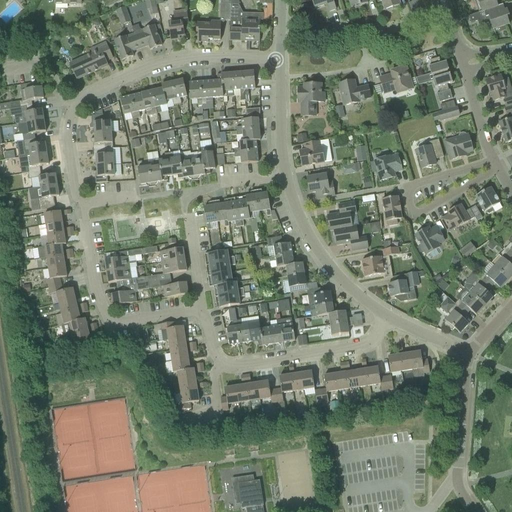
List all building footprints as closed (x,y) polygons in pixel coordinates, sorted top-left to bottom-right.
[(149,10),(156,9),(154,0),(152,0),(145,2),(145,3),(147,11),(149,10)] [(311,0),(314,10),(326,6),(328,13),(336,10),(332,0),(311,0)] [(348,0),(351,8),(353,8),(352,7),(359,5),(359,7),(368,4),(366,0),(348,0)] [(381,0),(382,1),(385,11),(385,9),(392,7),(392,8),(400,6),(398,0),(381,0)] [(481,13),(484,12),(498,7),(495,0),(464,0),(466,3),(474,1),(479,14),(481,13)] [(503,5),(498,7),(484,12),(486,18),(489,17),(493,31),(499,28),(505,26),(509,25),(507,16),(509,16),(507,10),(505,11),(503,5)] [(231,10),(230,41),(260,42),(260,21),(251,21),(251,15),(242,14),(239,7),(231,7),(231,10)] [(126,8),(116,12),(121,26),(131,23),(126,8)] [(169,23),(171,41),(179,40),(179,38),(184,37),(183,25),(189,25),(187,13),(174,15),(175,22),(169,23)] [(208,41),(220,41),(221,22),(210,22),(210,24),(196,24),(196,33),(198,33),(198,43),(208,43),(208,41)] [(135,37),(140,49),(149,46),(150,51),(162,47),(154,26),(143,31),(144,33),(135,37)] [(114,41),(122,62),(133,57),(132,53),(140,49),(135,37),(127,40),(126,37),(114,41)] [(105,63),(112,59),(105,44),(98,47),(100,52),(70,65),(77,81),(107,67),(105,63)] [(439,94),(437,95),(439,103),(453,99),(450,90),(449,91),(447,85),(452,83),(450,75),(449,75),(447,71),(449,71),(446,62),(441,64),(439,58),(430,61),(431,67),(429,68),(435,89),(438,88),(439,94)] [(413,90),(406,68),(391,72),(392,76),(380,80),(380,79),(379,79),(384,95),(396,91),(397,94),(413,90)] [(245,73),(243,73),(244,97),(249,96),(248,90),(255,89),(254,73),(249,73),(247,71),(245,73)] [(240,102),(244,102),(244,97),(243,73),(238,74),(236,72),(234,74),(232,74),(233,91),(240,91),(241,97),(240,97),(240,102)] [(226,75),(221,75),(221,82),(222,82),(222,92),(223,92),(223,98),(227,98),(227,92),(233,91),(232,74),(230,75),(228,73),(226,75)] [(216,82),(211,82),(212,99),(223,98),(223,92),(222,92),(222,82),(221,82),(221,75),(217,76),(217,80),(216,82)] [(502,81),(501,77),(485,81),(489,92),(491,93),(493,102),(507,97),(502,81)] [(177,82),(172,83),(177,106),(182,105),(180,99),(187,97),(183,81),(181,81),(178,80),(177,82)] [(200,83),(202,106),(206,106),(206,100),(212,99),(211,82),(209,82),(207,80),(205,82),(200,83)] [(370,99),(368,87),(356,89),(354,81),(339,85),(343,107),(359,103),(359,101),(370,99)] [(192,84),(189,84),(190,101),(197,100),(197,106),(202,106),(200,83),(195,83),(193,82),(192,84)] [(161,86),(162,89),(165,102),(166,102),(172,101),(173,107),(177,106),(172,83),(167,84),(165,83),(164,85),(161,86)] [(301,104),(301,117),(316,117),(315,103),(324,103),(324,94),(321,94),(321,85),(303,85),(304,88),(298,88),(298,104),(301,104)] [(42,88),(21,91),(23,102),(20,102),(10,104),(11,110),(32,107),(31,101),(44,99),(42,88)] [(154,91),(152,92),(157,114),(161,113),(160,107),(167,106),(166,102),(165,102),(162,89),(162,90),(158,90),(156,89),(154,91)] [(147,117),(153,115),(157,114),(152,92),(150,92),(148,91),(146,93),(142,94),(145,111),(147,117)] [(136,96),(131,97),(136,119),(140,118),(139,112),(145,111),(142,94),(140,95),(137,93),(136,96)] [(131,114),(132,120),(136,119),(131,97),(126,98),(124,97),(123,99),(120,99),(124,115),(131,114)] [(447,111),(455,109),(453,102),(445,104),(447,111)] [(27,124),(44,121),(42,110),(33,112),(32,107),(11,110),(10,110),(11,117),(22,115),(22,117),(25,119),(26,119),(27,124)] [(440,122),(459,116),(457,108),(455,109),(447,111),(438,114),(440,122)] [(103,116),(102,116),(101,116),(95,116),(95,117),(91,117),(92,124),(92,125),(90,126),(90,129),(94,129),(94,134),(111,133),(111,122),(104,122),(103,116)] [(511,118),(499,123),(501,131),(502,136),(503,136),(505,144),(511,141),(511,118)] [(236,128),(236,132),(259,130),(259,125),(261,123),(258,122),(258,119),(241,121),(242,127),(236,128)] [(34,134),(46,132),(44,121),(27,124),(27,125),(18,126),(20,136),(22,135),(23,142),(35,140),(34,134)] [(200,135),(209,134),(208,125),(198,126),(200,135)] [(260,135),(259,130),(236,132),(232,133),(232,137),(237,137),(242,137),(243,142),(243,143),(256,142),(260,141),(260,139),(262,137),(260,135)] [(165,134),(167,140),(175,139),(173,132),(165,134)] [(111,133),(94,134),(95,139),(91,140),(91,143),(93,143),(93,151),(112,149),(112,144),(111,133)] [(307,142),(305,134),(296,136),(298,144),(307,142)] [(473,152),(472,150),(474,149),(472,144),(470,144),(468,136),(466,136),(464,134),(461,134),(459,136),(458,138),(445,142),(450,161),(467,157),(466,154),(473,152)] [(17,143),(19,158),(47,154),(45,143),(36,145),(35,140),(23,142),(17,143)] [(434,160),(444,158),(439,140),(427,144),(428,148),(417,151),(422,169),(426,168),(431,169),(431,167),(435,166),(434,160)] [(240,150),(233,150),(234,154),(257,152),(257,150),(259,148),(257,146),(256,142),(243,143),(243,142),(239,143),(240,150)] [(300,152),(302,168),(324,164),(332,162),(330,152),(322,153),(321,149),(319,142),(304,145),(305,151),(300,152)] [(202,153),(201,153),(205,176),(210,175),(210,171),(215,170),(212,148),(207,148),(201,149),(202,153)] [(112,149),(93,151),(94,158),(92,158),(92,162),(96,162),(97,167),(114,166),(113,155),(112,149)] [(148,160),(159,159),(158,152),(147,154),(148,160)] [(257,154),(257,152),(234,154),(234,158),(241,158),(241,165),(258,163),(258,158),(259,156),(257,154)] [(173,153),(169,154),(172,177),(177,176),(178,180),(183,179),(180,158),(174,159),(173,153)] [(198,160),(191,161),(195,181),(198,181),(198,178),(199,177),(205,176),(201,153),(197,153),(198,160)] [(47,154),(19,158),(22,175),(28,174),(40,172),(39,167),(49,165),(47,154)] [(165,162),(159,162),(162,182),(168,181),(167,178),(172,177),(169,154),(164,155),(165,162)] [(367,161),(366,154),(356,156),(357,163),(367,161)] [(223,155),(217,156),(218,167),(225,166),(224,155),(223,155)] [(389,157),(374,162),(380,182),(395,178),(394,174),(402,171),(397,155),(389,158),(389,157)] [(191,182),(195,181),(191,161),(185,162),(184,156),(180,156),(180,158),(183,179),(189,178),(191,179),(191,182)] [(155,160),(148,161),(149,167),(152,188),(155,187),(155,185),(156,183),(162,182),(159,162),(159,159),(154,160),(155,160)] [(152,188),(149,167),(142,168),(141,162),(137,163),(141,186),(147,185),(148,186),(149,188),(152,188)] [(360,173),(359,165),(343,165),(343,173),(360,173)] [(107,177),(114,177),(114,176),(121,176),(121,166),(114,167),(114,166),(97,167),(97,172),(93,172),(93,176),(95,176),(96,184),(108,183),(107,177)] [(41,189),(57,186),(56,175),(41,177),(40,172),(28,174),(29,180),(39,178),(41,188),(41,189)] [(316,193),(317,199),(334,196),(332,183),(328,184),(326,176),(307,179),(309,194),(316,193)] [(364,189),(372,188),(370,179),(363,181),(364,189)] [(40,211),(55,209),(54,203),(51,204),(50,198),(59,197),(57,186),(41,189),(41,188),(32,190),(34,201),(38,200),(40,211)] [(491,188),(475,198),(484,213),(486,212),(487,214),(489,215),(493,212),(493,211),(492,208),(500,204),(491,188)] [(261,191),(256,192),(259,212),(266,211),(267,217),(271,217),(267,194),(262,195),(261,191)] [(251,197),(246,197),(250,220),(252,233),(257,232),(255,219),(254,219),(253,213),(259,212),(256,192),(251,193),(251,197)] [(362,198),(363,204),(375,202),(374,196),(362,198)] [(247,220),(250,220),(246,197),(235,199),(240,228),(244,227),(243,221),(247,221),(247,220)] [(398,197),(382,200),(386,222),(402,220),(400,213),(401,212),(400,205),(399,205),(398,197)] [(224,201),(225,205),(228,223),(235,222),(236,228),(240,228),(235,199),(224,201)] [(219,202),(214,203),(217,223),(224,222),(225,228),(226,234),(230,233),(229,227),(228,223),(225,205),(220,206),(219,202)] [(211,224),(217,223),(214,203),(209,203),(209,207),(204,208),(207,231),(212,230),(211,224)] [(330,232),(356,227),(352,228),(350,216),(356,215),(354,203),(338,205),(340,214),(327,216),(330,232)] [(454,230),(469,221),(461,206),(452,211),(453,213),(441,220),(448,233),(454,230)] [(477,222),(482,219),(475,207),(470,210),(477,222)] [(46,226),(62,223),(61,212),(44,215),(46,226)] [(48,237),(64,234),(62,223),(46,226),(48,237)] [(379,223),(369,224),(370,233),(380,232),(379,223)] [(356,227),(330,232),(334,231),(336,246),(351,244),(352,252),(368,250),(366,238),(358,239),(356,227)] [(428,233),(426,230),(415,236),(420,246),(418,247),(421,255),(425,253),(426,256),(439,248),(438,245),(444,242),(436,228),(428,233)] [(28,239),(26,230),(19,232),(21,240),(28,239)] [(46,248),(62,246),(66,245),(64,234),(48,237),(49,247),(46,248)] [(269,259),(292,255),(292,253),(293,251),(291,249),(290,244),(283,246),(281,238),(266,240),(268,248),(268,254),(269,259)] [(23,252),(22,246),(27,245),(26,239),(16,241),(17,246),(16,246),(18,253),(23,252)] [(383,243),(384,251),(391,249),(390,242),(383,243)] [(487,247),(492,251),(496,246),(491,242),(487,247)] [(503,252),(511,259),(511,244),(510,243),(503,252)] [(476,250),(472,245),(466,250),(471,255),(476,250)] [(47,259),(64,257),(62,246),(46,248),(47,259)] [(399,255),(398,248),(391,249),(384,251),(382,251),(384,258),(399,255)] [(185,261),(183,249),(160,253),(162,264),(185,261)] [(204,255),(206,267),(235,262),(234,259),(227,260),(226,252),(204,255)] [(511,267),(508,265),(511,260),(511,259),(503,252),(499,256),(502,259),(494,268),(510,282),(511,279),(511,267)] [(292,255),(269,259),(270,263),(276,262),(277,269),(286,267),(290,267),(290,266),(294,265),(293,264),(295,262),(293,260),(292,255)] [(456,266),(459,259),(454,256),(451,264),(456,266)] [(49,270),(65,267),(64,257),(47,259),(49,270)] [(106,272),(129,269),(128,258),(105,261),(106,272)] [(362,261),(365,278),(384,275),(381,258),(362,261)] [(185,261),(162,264),(164,275),(187,272),(185,261)] [(235,266),(235,262),(206,267),(208,277),(230,273),(229,267),(235,266)] [(290,267),(286,267),(287,274),(281,274),(282,278),(304,275),(304,273),(306,271),(303,269),(303,264),(294,265),(290,266),(290,267)] [(59,279),(67,278),(65,267),(49,270),(50,280),(47,281),(48,288),(61,285),(59,279)] [(483,273),(479,278),(488,287),(492,282),(500,289),(500,290),(503,287),(504,288),(510,282),(494,268),(486,276),(483,273)] [(106,272),(108,284),(131,280),(129,269),(106,272)] [(209,288),(213,287),(236,284),(238,283),(237,279),(231,280),(230,273),(208,277),(209,288)] [(390,298),(395,297),(396,300),(400,303),(407,302),(406,295),(408,295),(407,289),(419,286),(418,280),(416,273),(408,275),(409,281),(406,282),(388,285),(388,289),(389,295),(390,295),(390,298)] [(304,275),(282,278),(282,279),(276,280),(277,284),(288,282),(289,289),(290,294),(298,293),(298,287),(306,286),(305,281),(307,279),(305,277),(304,275)] [(484,291),(488,287),(479,278),(472,286),(466,285),(463,288),(486,309),(491,303),(490,301),(493,298),(492,298),(484,291)] [(163,287),(165,299),(188,295),(186,284),(163,287)] [(213,287),(215,298),(243,293),(243,289),(237,290),(236,284),(213,287)] [(59,304),(75,300),(73,289),(62,292),(61,285),(48,288),(50,295),(56,294),(59,304)] [(458,301),(455,305),(464,313),(468,309),(476,316),(476,317),(479,314),(480,315),(486,309),(463,288),(464,290),(455,299),(458,301)] [(320,289),(310,291),(307,291),(308,296),(308,303),(309,307),(332,304),(332,302),(333,300),(331,298),(330,293),(321,294),(320,289)] [(135,292),(112,295),(113,307),(137,303),(135,292)] [(244,297),(243,293),(215,298),(217,309),(239,305),(238,298),(244,297)] [(443,303),(448,298),(443,294),(440,298),(439,299),(443,303)] [(460,318),(464,313),(455,305),(448,298),(443,303),(438,308),(447,315),(448,314),(450,316),(445,322),(443,328),(452,332),(452,331),(454,329),(460,334),(459,334),(460,335),(468,325),(460,318)] [(75,300),(59,304),(61,314),(78,310),(75,300)] [(278,312),(290,311),(289,301),(278,301),(278,312)] [(317,317),(329,316),(331,315),(333,314),(333,310),(334,307),(332,306),(332,304),(309,307),(310,313),(311,318),(317,317)] [(80,321),(78,310),(61,314),(64,325),(80,321)] [(331,315),(329,316),(330,326),(353,322),(352,319),(348,319),(346,318),(345,312),(333,314),(331,315)] [(353,316),(354,327),(363,326),(361,315),(353,316)] [(285,320),(280,321),(284,343),(286,343),(288,345),(290,343),(295,342),(291,319),(285,320)] [(80,321),(64,325),(61,326),(64,337),(71,335),(88,331),(85,320),(80,321)] [(305,330),(304,320),(296,321),(298,331),(305,330)] [(236,345),(240,344),(237,321),(233,322),(234,328),(227,329),(229,346),(232,346),(234,347),(236,345)] [(241,321),(237,321),(240,344),(245,344),(247,345),(249,343),(251,343),(248,326),(242,327),(241,321)] [(277,327),(271,328),(273,345),(278,344),(280,346),(282,344),(284,343),(280,321),(276,321),(277,327)] [(330,326),(332,337),(349,334),(348,329),(349,327),(354,326),(353,322),(330,326)] [(174,329),(173,323),(160,325),(162,331),(167,330),(169,341),(185,338),(183,328),(174,329)] [(263,323),(259,324),(263,347),(265,346),(267,348),(268,346),(273,345),(271,328),(264,329),(263,323)] [(259,347),(263,347),(259,324),(248,326),(251,343),(256,342),(258,343),(259,347)] [(71,335),(74,345),(90,341),(88,331),(71,335)] [(187,349),(185,338),(169,341),(170,351),(187,349)] [(172,362),(188,359),(187,349),(170,351),(172,362)] [(420,352),(410,354),(412,371),(422,369),(423,375),(430,374),(427,360),(422,361),(420,352)] [(410,354),(399,356),(401,373),(412,371),(410,354)] [(390,374),(401,373),(399,356),(388,357),(390,374)] [(190,370),(188,359),(172,362),(174,373),(190,370)] [(380,379),(378,368),(367,370),(370,387),(380,385),(381,392),(387,391),(385,378),(380,379)] [(194,370),(190,370),(174,373),(174,374),(177,373),(178,383),(196,380),(194,370)] [(356,372),(359,388),(370,387),(367,370),(356,372)] [(301,374),(303,391),(314,389),(312,372),(301,374)] [(345,373),(348,390),(359,388),(356,372),(345,373)] [(348,390),(345,373),(335,375),(337,392),(348,390)] [(290,376),(293,393),(303,391),(301,374),(290,376)] [(337,392),(335,375),(324,377),(326,390),(320,390),(322,404),(328,403),(327,394),(337,392)] [(293,393),(290,376),(279,377),(281,390),(275,391),(277,404),(283,403),(282,394),(293,393)] [(197,391),(196,380),(178,383),(180,394),(197,391)] [(257,384),(260,401),(271,399),(272,404),(277,404),(275,391),(270,392),(268,382),(257,384)] [(247,385),(249,402),(260,401),(257,384),(247,385)] [(236,387),(238,404),(249,402),(247,385),(236,387)] [(228,406),(230,405),(238,404),(236,387),(225,389),(226,398),(221,399),(223,412),(229,411),(228,406)] [(197,391),(180,394),(182,405),(177,406),(178,412),(191,409),(190,404),(199,402),(197,391)] [(417,400),(416,393),(408,394),(409,401),(417,400)] [(260,481),(254,482),(238,484),(241,506),(242,510),(246,509),(246,511),(263,511),(263,506),(264,506),(260,481)]
